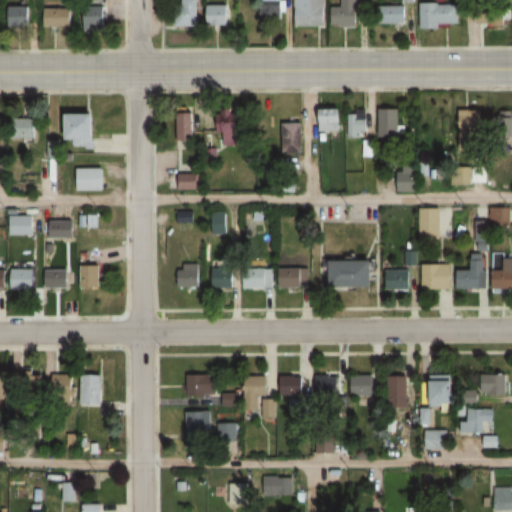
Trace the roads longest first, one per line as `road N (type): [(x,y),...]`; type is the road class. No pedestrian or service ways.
road 1 (residential): [(137,0),(140,511)]
road 2 (secondary): [(0,71),(511,68)]
road 3 (residential): [(511,328),(0,331)]
